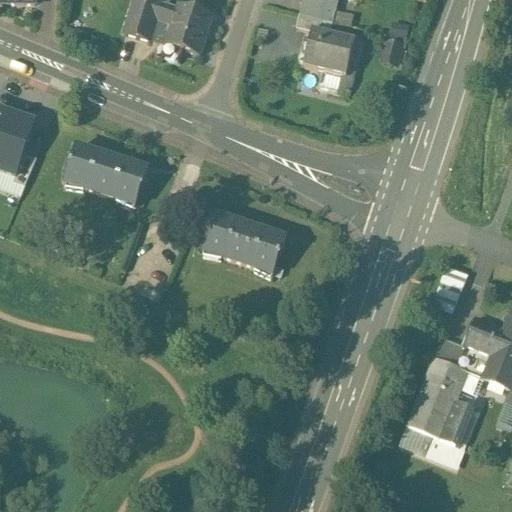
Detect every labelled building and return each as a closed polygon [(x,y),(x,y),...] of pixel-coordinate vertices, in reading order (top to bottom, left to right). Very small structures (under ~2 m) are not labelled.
[(211,21),(179,11),(179,12),(138,0),(135,0),(131,16),(157,24),(173,29),(166,51),(199,61),(211,21)] [(303,0),(302,8),(335,16),(338,1),(333,0),(303,0)] [(335,16),(302,8),(299,19),(325,26),(332,27),(335,16)] [(157,24),(131,16),(124,37),(150,45),(157,24)] [(325,26),(299,19),(296,33),(311,36),(312,35),(322,37),(325,26)] [(173,29),(157,24),(150,45),(166,51),(173,29)] [(396,26),(392,41),(407,46),(411,30),(396,26)] [(322,37),(312,35),(311,36),(303,71),(341,80),(346,81),(347,75),(355,45),(322,37)] [(401,70),(406,46),(391,44),(387,67),(401,70)] [(346,81),(341,80),(338,95),(349,97),(354,77),(347,75),(346,81)] [(0,166),(15,119),(0,114),(0,166)] [(35,126),(15,119),(0,166),(0,171),(18,178),(25,156),(35,126)] [(147,176),(76,154),(76,153),(69,172),(71,173),(65,189),(66,190),(67,187),(84,192),(83,194),(118,205),(119,203),(135,209),(134,211),(135,212),(141,195),(142,196),(148,176),(147,175),(147,176)] [(18,178),(16,183),(29,188),(37,159),(25,156),(18,178)] [(285,245),(214,222),(215,221),(214,220),(207,240),(208,241),(203,257),(204,258),(205,255),(221,260),(221,262),(256,274),(256,272),(273,277),(272,280),(273,280),(278,264),(280,264),(286,244),(285,244),(285,245)] [(467,282),(446,274),(430,313),(452,322),(467,282)] [(511,318),(510,318),(503,337),(511,340),(511,318)] [(511,340),(503,337),(475,325),(463,353),(497,367),(488,388),(507,396),(511,384),(511,340)] [(443,344),(406,433),(432,444),(426,459),(434,462),(434,461),(454,469),(476,417),(455,408),(467,380),(488,388),(497,367),(463,353),(443,344)]
